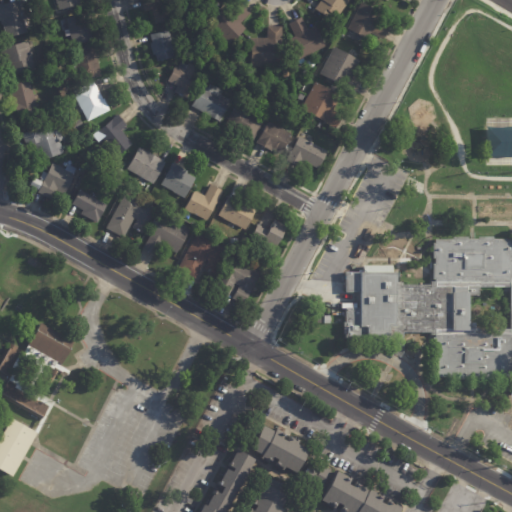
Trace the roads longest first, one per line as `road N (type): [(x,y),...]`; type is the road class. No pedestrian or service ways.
road 1 (tertiary): [(511,494),(0,214)]
road 2 (residential): [(433,0),(249,347)]
road 3 (residential): [(109,0),(125,62),(154,115),(320,213)]
